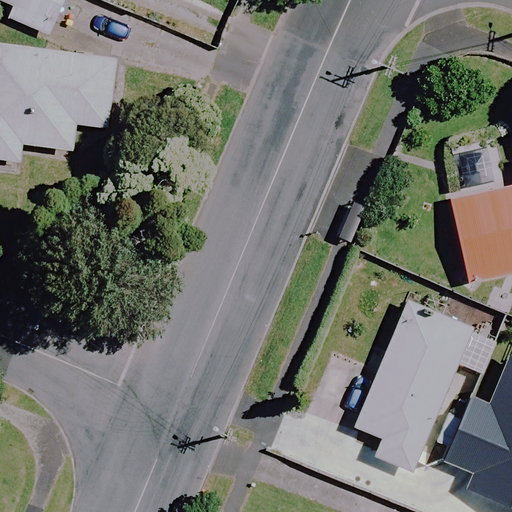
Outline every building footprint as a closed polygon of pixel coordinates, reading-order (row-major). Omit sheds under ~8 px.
[(64,0),(0,0),(0,17),(48,38),(64,0)] [(116,63),(0,48),(0,162),(20,165),(23,147),(73,154),(76,127),(107,131),(116,63)] [(511,276),(511,189),(450,202),(468,286),(511,276)] [(472,329),(409,304),(380,376),(333,357),(324,380),(339,386),(321,433),(354,446),(360,430),(383,439),(375,459),(414,475),(472,329)] [(491,511),(498,495),(444,472),(427,511),(491,511)]
